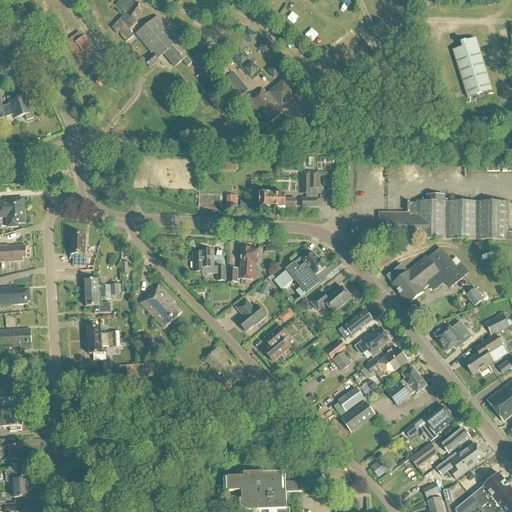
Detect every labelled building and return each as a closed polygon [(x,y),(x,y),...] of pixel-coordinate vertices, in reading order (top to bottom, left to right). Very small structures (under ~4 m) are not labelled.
[(392,10),(401,0),(390,0),(387,4),(392,10)] [(187,7),(177,12),(182,20),(191,14),(187,7)] [(126,11),(116,24),(134,37),(132,39),(153,55),(164,40),(126,11)] [(197,35),(201,29),(192,23),(188,29),(197,35)] [(81,30),(65,40),(80,63),(96,52),(81,30)] [(251,45),(257,36),(248,30),(242,39),(251,45)] [(354,62),(366,50),(354,37),(341,49),(354,62)] [(468,99),(493,92),(477,40),(462,44),(463,49),(453,52),(468,99)] [(267,56),(273,47),(264,41),(258,50),(267,56)] [(241,67),(249,60),(243,52),(234,58),(241,67)] [(154,55),(146,64),(150,68),(158,59),(154,55)] [(212,70),(238,100),(248,91),(233,73),(231,75),(225,68),(231,62),(228,58),(221,64),(221,63),(212,70)] [(251,78),(259,71),(252,62),(244,70),(251,78)] [(274,80),(282,73),(275,65),(267,72),(274,80)] [(100,72),(95,84),(102,87),(107,74),(100,72)] [(284,81),(267,95),(263,90),(250,101),(257,111),(259,109),(271,123),(283,113),(276,105),(277,104),(281,109),(297,97),(284,81)] [(3,108),(0,98),(0,120),(13,116),(14,120),(25,117),(27,121),(34,119),(32,114),(33,114),(27,97),(9,103),(9,106),(3,108)] [(219,159),(219,172),(237,172),(238,159),(219,159)] [(320,200),(318,200),(317,195),(314,195),(314,190),(319,189),(319,174),(302,175),(302,195),(307,195),(308,200),(304,200),(304,208),(320,208),(320,200)] [(444,201),(444,195),(427,195),(427,202),(417,202),(416,215),(394,214),(394,210),(387,210),(387,215),(380,215),(379,240),(508,241),(508,203),(444,201)] [(260,196),(260,209),(286,209),(296,209),(296,200),(286,200),(286,196),(260,196)] [(226,198),(226,213),(238,213),(238,198),(226,198)] [(18,224),(25,223),(23,199),(10,200),(11,202),(0,203),(0,218),(7,218),(8,228),(18,227),(18,224)] [(87,260),(85,260),(86,236),(72,235),(71,260),(74,260),(74,267),(86,268),(87,260)] [(27,258),(26,246),(9,247),(9,246),(0,246),(0,263),(24,262),(23,258),(27,258)] [(259,250),(242,249),(241,271),(229,270),(228,284),(237,285),(238,280),(256,281),(257,265),(258,265),(259,250)] [(457,269),(441,250),(428,260),(428,259),(409,274),(402,266),(387,278),(393,285),(392,286),(408,306),(425,293),(423,291),(429,287),(434,292),(445,283),(450,289),(469,274),(462,265),(457,269)] [(201,254),(193,254),(194,273),(202,273),(202,275),(217,275),(217,269),(214,269),(214,252),(201,252),(201,254)] [(295,293),(301,300),(320,284),(314,277),(326,267),(325,267),(325,264),(321,259),(319,260),(314,254),(302,263),(300,261),(292,267),(288,271),(274,283),(282,292),(294,282),(300,289),(295,293)] [(226,269),(217,269),(217,275),(217,283),(226,283),(226,269)] [(101,280),(85,281),(86,295),(99,294),(106,294),(105,287),(101,287),(101,280)] [(259,295),(266,298),(271,288),(264,285),(259,295)] [(171,300),(159,286),(140,304),(165,330),(182,313),(170,301),(171,300)] [(351,300),(342,288),(332,296),(331,295),(326,299),(322,294),(311,303),(318,313),(326,306),(333,315),(351,300)] [(12,291),(12,290),(0,290),(0,306),(27,305),(27,302),(30,302),(29,290),(12,291)] [(466,296),(474,307),(483,301),(475,290),(466,296)] [(99,294),(86,295),(87,308),(95,308),(96,315),(111,314),(111,305),(102,305),(102,301),(106,301),(106,294),(99,294)] [(254,309),(246,300),(236,309),(244,317),(237,323),(247,333),(255,326),(256,327),(267,317),(257,306),(254,309)] [(289,310),(278,318),(283,324),(293,315),(289,310)] [(373,321),(364,311),(344,328),(352,338),(373,321)] [(503,316),(485,325),(491,337),(494,336),(510,328),(507,322),(503,316)] [(460,324),(452,331),(450,327),(436,339),(447,354),(456,347),(457,349),(464,344),(459,339),(467,332),(460,324)] [(88,329),(89,342),(102,342),(120,341),(119,333),(111,334),(111,335),(101,335),(101,328),(88,329)] [(288,338),(280,328),(265,340),(269,345),(263,351),(273,363),(291,348),(285,341),(288,338)] [(356,346),(354,348),(360,356),(362,355),(363,356),(368,352),(373,358),(380,352),(379,350),(390,341),(380,329),(369,338),(368,336),(360,342),(356,346)] [(0,337),(0,342),(32,340),(31,330),(0,331),(0,337)] [(478,354),(464,364),(472,376),(481,370),(482,372),(494,364),(493,363),(488,356),(502,347),(495,336),(492,338),(475,350),(478,354)] [(33,351),(32,340),(0,342),(1,348),(21,347),(21,351),(33,351)] [(102,342),(89,342),(89,356),(94,356),(94,363),(106,362),(106,354),(103,354),(102,348),(112,347),(112,348),(120,347),(120,341),(102,342)] [(326,354),(324,356),(329,362),(331,360),(332,361),(346,350),(339,341),(325,353),(326,354)] [(232,363),(219,349),(204,362),(207,364),(208,363),(210,366),(210,368),(216,374),(215,375),(229,390),(241,379),(229,366),(232,363)] [(375,361),(366,368),(361,372),(366,380),(369,380),(371,380),(372,379),(377,376),(382,383),(408,363),(398,350),(378,365),(375,361)] [(333,362),(342,373),(352,365),(343,354),(333,362)] [(498,366),(502,374),(511,368),(511,366),(508,360),(498,366)] [(427,387),(412,369),(402,376),(405,380),(401,384),(400,383),(387,393),(398,408),(411,398),(410,397),(415,393),(417,395),(427,387)] [(372,382),(367,385),(373,392),(378,389),(375,385),(374,385),(372,382)] [(511,382),(487,402),(503,423),(511,416),(511,382)] [(373,392),(367,385),(367,384),(357,391),(356,388),(337,402),(339,404),(333,408),(340,418),(374,393),(373,392)] [(2,407),(2,412),(17,411),(16,399),(14,399),(13,387),(0,388),(1,407),(2,407)] [(197,395),(197,402),(214,404),(215,388),(205,387),(205,396),(197,395)] [(307,399),(302,403),(308,410),(313,406),(307,399)] [(341,422),(351,435),(375,417),(365,403),(341,422)] [(429,420),(418,428),(423,434),(422,436),(426,441),(428,440),(431,443),(438,437),(437,436),(449,427),(448,425),(454,420),(444,408),(429,420)] [(22,410),(17,411),(2,412),(2,419),(0,419),(0,428),(10,428),(10,432),(17,432),(17,427),(23,427),(22,410)] [(365,428),(363,426),(353,434),(354,437),(348,442),(357,454),(376,440),(367,427),(365,428)] [(413,426),(404,433),(410,440),(419,433),(417,431),(416,430),(413,426)] [(470,439),(461,429),(442,446),(447,452),(455,446),(457,449),(470,439)] [(18,447),(17,440),(0,441),(0,448),(3,449),(4,462),(22,461),(21,446),(18,447)] [(430,445),(410,460),(417,470),(437,455),(430,445)] [(484,458),(475,445),(463,454),(461,451),(436,470),(442,477),(446,474),(450,479),(453,477),(456,481),(478,465),(477,463),(484,458)] [(370,469),(378,479),(387,473),(379,462),(370,469)] [(22,481),(21,471),(6,472),(7,483),(14,483),(15,499),(28,498),(27,480),(22,481)] [(286,484),(285,473),(263,473),(244,474),(244,478),(228,478),(228,493),(241,493),(242,501),(239,501),(239,511),(272,511),(287,511),(286,493),(302,493),(302,483),(286,484)] [(511,511),(511,489),(499,475),(455,511),(511,511)] [(435,485),(423,491),(427,500),(440,494),(435,485)] [(449,491),(443,492),(443,494),(445,501),(446,504),(447,504),(448,509),(453,508),(451,500),(449,492),(449,491)] [(444,511),(441,499),(427,502),(429,511),(444,511)]
